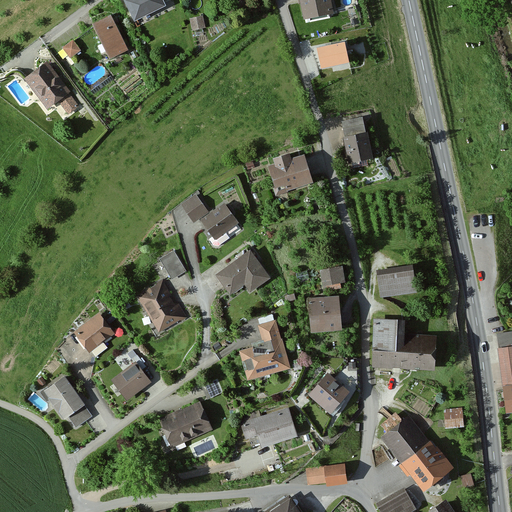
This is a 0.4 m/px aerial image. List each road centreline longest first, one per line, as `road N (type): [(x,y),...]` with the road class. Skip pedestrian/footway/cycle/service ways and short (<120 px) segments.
road 1 (tertiary): [(500,511),(468,276),(407,0)]
road 2 (unclassified): [(281,0),(357,264),(368,374),(361,489)]
road 3 (residential): [(80,511),(68,464),(162,391),(207,337),(183,215)]
road 4 (unclassified): [(90,511),(125,502),(361,489)]
